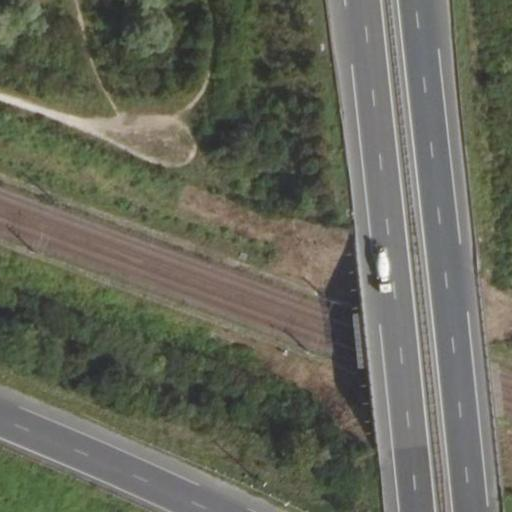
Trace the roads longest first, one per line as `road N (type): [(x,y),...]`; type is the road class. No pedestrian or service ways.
road 1 (motorway): [(473,511),(416,0)]
road 2 (motorway): [(362,0),(419,511)]
road 3 (motorway): [(215,511),(0,414)]
road 4 (track): [(164,153),(0,99)]
